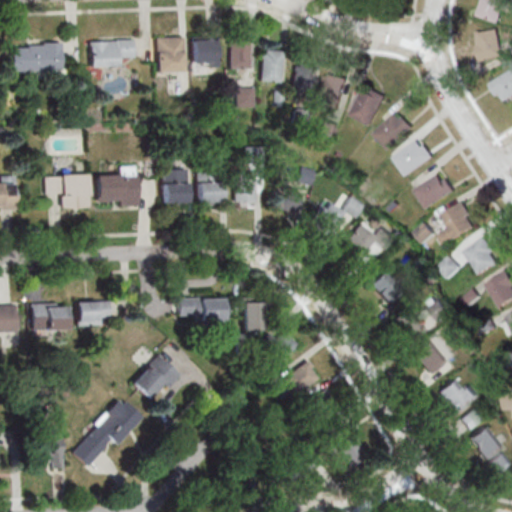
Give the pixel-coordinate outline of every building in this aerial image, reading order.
[(508,0),(480,0),(476,15),(502,22),(508,0)] [(182,72),(182,37),(154,37),(154,72),(182,72)] [(216,38),(190,38),(190,66),(216,66),(216,38)] [(248,68),(248,39),(227,39),(227,68),(248,68)] [(476,43),(481,60),(493,56),(488,39),(476,43)] [(118,58),(132,58),(132,41),(88,41),(88,67),(118,67),(118,58)] [(9,43),(9,71),(59,71),(59,43),(9,43)] [(280,50),(260,49),(258,81),(279,82),(280,50)] [(310,92),(315,66),(294,62),(289,88),(310,92)] [(511,68),(488,81),(500,102),(511,95),(511,68)] [(325,99),(344,98),(343,73),(323,74),(325,99)] [(350,115),(370,125),(385,95),(365,85),(350,115)] [(234,87),(234,102),(253,102),(253,87),(234,87)] [(374,133),(390,150),(414,126),(397,110),(374,133)] [(392,157),(407,176),(434,156),(419,137),(392,157)] [(138,166),(117,166),(117,175),(94,175),(94,202),(117,202),(117,206),(138,206),(138,166)] [(295,181),(309,185),(314,170),(300,166),(295,181)] [(185,168),(160,168),(160,204),(185,204),(185,168)] [(194,204),(220,204),(220,170),(194,170),(194,204)] [(426,208),(456,190),(443,170),(414,188),(426,208)] [(254,203),(254,171),(232,171),(232,203),(254,203)] [(86,208),(86,174),(42,174),(42,195),(59,195),(59,208),(86,208)] [(0,208),(14,209),(14,176),(0,175),(0,208)] [(300,195),(273,186),(266,204),(294,213),(300,195)] [(307,223),(332,236),(344,212),(355,217),(361,205),(348,197),(341,212),(319,200),(307,223)] [(477,226),(464,201),(440,214),(449,231),(438,236),(443,244),(477,226)] [(342,247),(360,259),(373,241),(386,250),(395,236),(381,226),(375,235),(358,224),(342,247)] [(479,274),(501,260),(486,235),(463,249),(479,274)] [(462,265),(450,253),(437,267),(449,279),(462,265)] [(404,288),(384,269),(369,284),(388,304),(404,288)] [(511,298),(511,278),(507,270),(485,282),(499,306),(511,298)] [(223,298),(176,298),(176,321),(223,321),(223,298)] [(75,324),(108,324),(107,301),(75,301),(75,324)] [(240,329),(261,330),(261,301),(240,301),(240,329)] [(29,303),(29,328),(65,328),(65,303),(29,303)] [(0,304),(0,331),(14,332),(14,304),(0,304)] [(424,327),(408,307),(392,319),(407,340),(424,327)] [(270,367),(297,349),(282,327),(255,344),(270,367)] [(446,361),(429,339),(412,353),(430,374),(446,361)] [(130,378),(146,400),(178,378),(162,355),(130,378)] [(317,378),(306,361),(281,377),(293,394),(317,378)] [(459,388),(453,380),(438,390),(453,412),(477,396),(468,382),(459,388)] [(301,404),(311,419),(334,404),(324,388),(301,404)] [(502,408),(511,406),(511,393),(501,394),(502,408)] [(70,452),(86,466),(110,439),(116,445),(141,416),(119,396),(70,452)] [(485,418),(478,407),(460,418),(467,429),(485,418)] [(502,447),(486,425),(468,438),(485,460),(502,447)] [(48,467),(61,467),(60,429),(31,431),(32,459),(48,459),(48,467)] [(366,456),(353,432),(333,443),(347,467),(366,456)] [(319,460),(286,460),(286,479),(319,479),(319,460)]
